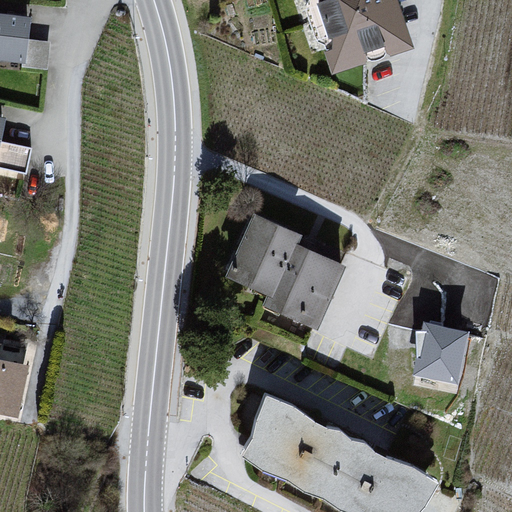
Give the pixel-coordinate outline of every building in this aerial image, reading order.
[(406,0),(311,0),(338,78),(425,51),(406,0)] [(0,9),(0,59),(27,65),(38,18),(0,9)] [(309,238),(258,217),(232,282),(275,299),(281,301),(305,246),(309,238)] [(353,270),(305,246),(281,301),(275,299),(271,309),(326,330),(353,270)] [(416,305),(414,360),(460,361),(462,307),(416,305)] [(0,353),(0,417),(19,422),(34,362),(0,353)] [(260,442),(249,458),(269,474),(286,477),(298,483),(307,493),(321,497),(338,501),(345,510),(349,511),(441,511),(458,485),(424,468),(401,460),(386,453),(378,446),(366,446),(358,440),(350,433),(341,433),(330,428),(310,416),(292,407),(272,398),(260,442)]
